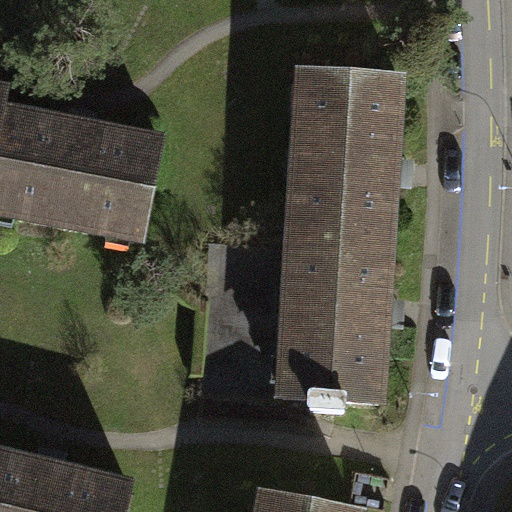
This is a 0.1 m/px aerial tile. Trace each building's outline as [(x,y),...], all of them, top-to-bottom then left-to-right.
[(294,250),(294,252),(340,255),(341,231),(391,234),(400,84),(304,78),(294,250)] [(162,147),(1,115),(0,122),(0,214),(144,242),(162,147)] [(380,406),(391,234),(341,231),(340,255),(294,252),(285,400),(313,402),(312,413),(346,415),(347,404),(380,406)] [(294,250),(211,245),(202,395),(285,400),(294,252),(294,250)] [(0,511),(125,511),(131,489),(0,458),(0,511)] [(339,511),(266,498),(263,511),(339,511)]
